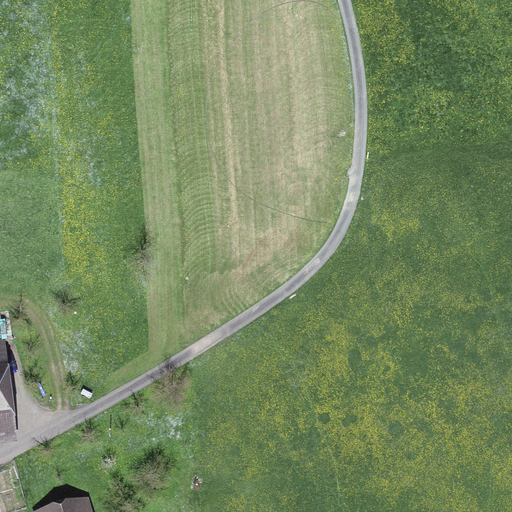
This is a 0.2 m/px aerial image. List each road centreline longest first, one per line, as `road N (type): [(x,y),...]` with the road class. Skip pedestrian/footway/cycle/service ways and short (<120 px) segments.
road 1 (track): [(0,458),(274,299),(331,246),(351,201),(361,140),(344,0)]
road 2 (track): [(0,302),(35,310),(47,327),(63,425)]
